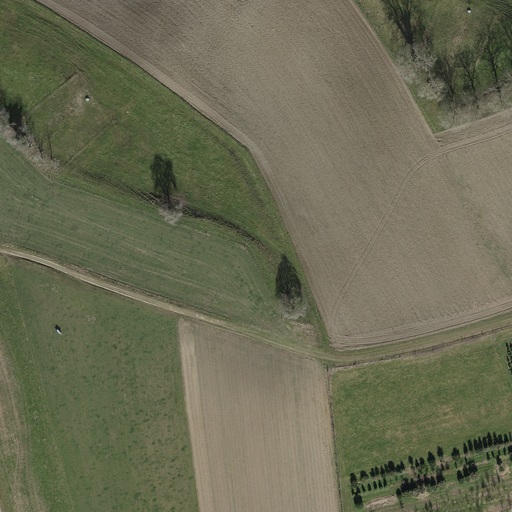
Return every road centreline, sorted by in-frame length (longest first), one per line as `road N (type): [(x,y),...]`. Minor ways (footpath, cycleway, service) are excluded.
road 1 (track): [(511,322),(346,361),(0,250)]
road 2 (track): [(298,277),(241,153),(16,0)]
